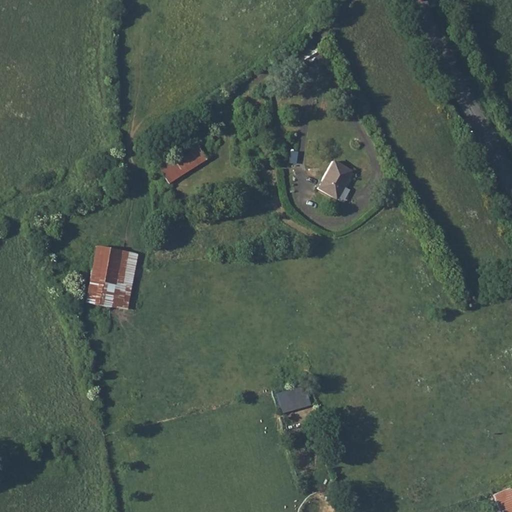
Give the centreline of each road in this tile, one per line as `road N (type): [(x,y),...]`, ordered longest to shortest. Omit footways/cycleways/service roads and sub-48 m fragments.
road 1 (tertiary): [(511,186),(419,0)]
road 2 (track): [(305,52),(225,111),(225,149)]
